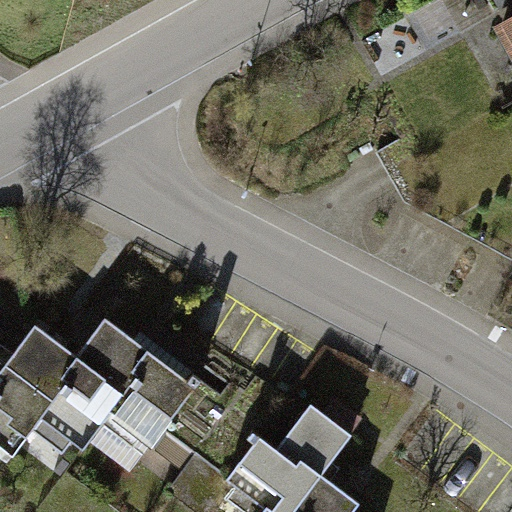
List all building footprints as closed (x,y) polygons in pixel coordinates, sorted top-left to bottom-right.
[(158,441),(201,384),(109,315),(80,354),(130,391),(116,410),(158,441)] [(116,410),(130,391),(80,354),(38,322),(9,360),(58,397),(44,415),(87,448),(116,410)] [(44,415),(58,397),(9,360),(0,353),(0,441),(16,453),(44,415)] [(295,511),(325,473),(355,433),(317,404),(281,452),(260,436),(229,477),(266,505),(276,511),(295,511)] [(353,511),(363,500),(325,473),(295,511),(276,511),(266,505),(260,511),(353,511)]
